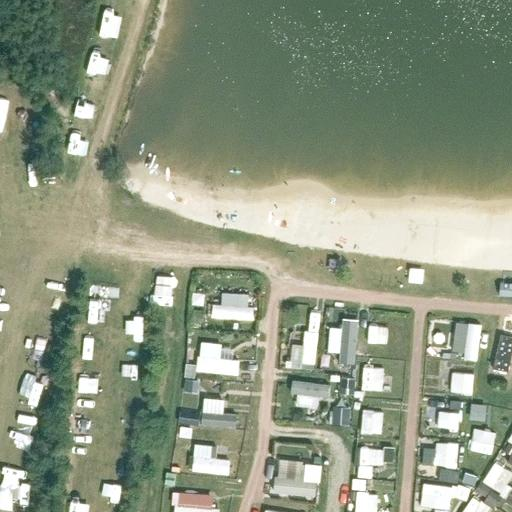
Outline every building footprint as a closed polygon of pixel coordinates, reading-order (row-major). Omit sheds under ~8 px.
[(206,316),(249,318),(249,307),(243,306),(243,292),(218,291),(217,304),(207,303),(206,316)] [(80,322),(101,323),(101,301),(81,300),(80,322)] [(336,326),(326,325),(326,339),(334,339),(334,361),(350,361),(352,317),(336,317),(336,326)] [(474,349),(474,328),(461,327),(461,349),(474,349)] [(298,342),(288,341),(285,361),(313,364),(317,330),(299,328),(298,342)] [(488,370),(508,373),(511,346),(511,335),(493,333),(488,370)] [(194,340),(192,370),(235,373),(236,359),(215,357),(216,342),(194,340)] [(381,390),(383,367),(359,364),(357,388),(381,390)] [(445,390),(470,393),(473,373),(448,369),(445,390)] [(313,405),(313,395),(323,395),(324,380),(286,379),(286,391),(292,392),(292,404),(313,405)] [(217,411),(218,397),(197,396),(196,423),(230,424),(231,411),(217,411)] [(347,423),(347,405),(328,405),(328,423),(347,423)] [(359,407),(356,431),(380,433),(382,410),(359,407)] [(435,408),(433,426),(457,429),(459,411),(435,408)] [(471,426),(466,448),(491,453),(495,432),(471,426)] [(433,440),(430,463),(455,467),(459,443),(433,440)] [(188,471),(227,471),(227,457),(205,457),(205,442),(188,442),(188,471)] [(499,459),(511,464),(511,447),(505,444),(499,459)] [(377,475),(375,445),(354,446),(356,476),(377,475)] [(272,458),(269,491),(315,494),(317,461),(272,458)] [(478,482),(500,491),(510,468),(488,459),(478,482)] [(76,494),(102,496),(104,476),(77,473),(76,494)] [(449,509),(451,496),(464,498),(466,487),(419,480),(416,504),(449,509)] [(480,500),(490,506),(497,495),(487,488),(480,500)] [(208,507),(207,490),(168,492),(168,511),(216,511),(216,506),(208,507)] [(375,511),(376,491),(351,491),(350,511),(375,511)] [(465,495),(458,511),(481,511),(485,503),(465,495)]
